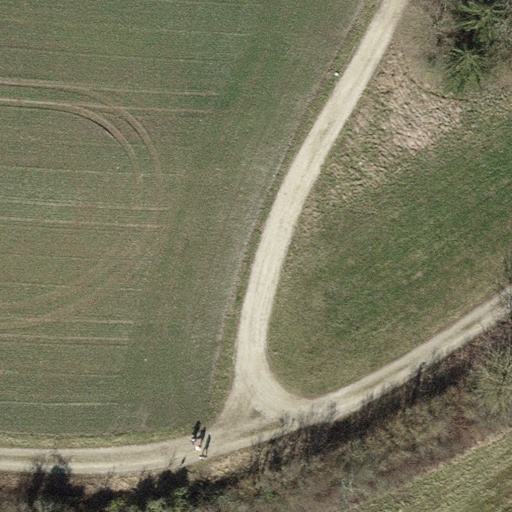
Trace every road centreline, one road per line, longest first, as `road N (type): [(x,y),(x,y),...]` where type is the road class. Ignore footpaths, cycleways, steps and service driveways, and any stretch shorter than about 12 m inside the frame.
road 1 (track): [(0,466),(145,472),(259,444),(427,357),(511,301)]
road 2 (track): [(402,0),(386,73),(295,191),(259,444)]
